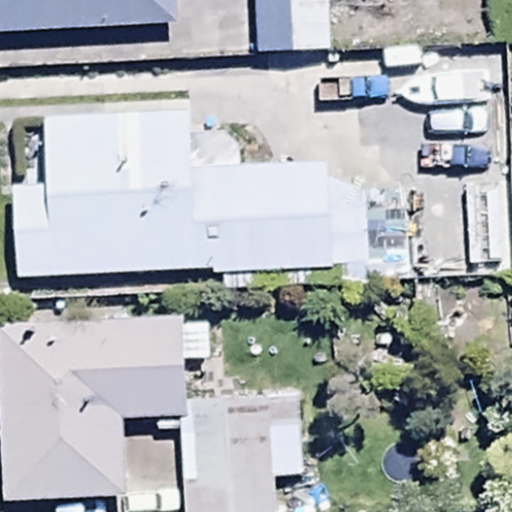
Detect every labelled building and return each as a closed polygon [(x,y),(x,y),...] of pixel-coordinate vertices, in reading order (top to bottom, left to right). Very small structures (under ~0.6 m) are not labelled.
[(0,0),(0,31),(169,22),(167,0),(0,0)] [(321,0),(244,0),(247,57),(265,56),(267,83),(314,81),(313,51),(323,51),(321,0)] [(6,189),(8,276),(321,267),(318,162),(231,165),(230,135),(184,136),(183,114),(36,119),(38,188),(6,189)] [(511,157),(506,157),(505,122),(477,123),(478,198),(507,197),(508,247),(482,247),(482,276),(511,276),(511,257),(511,157)] [(172,325),(171,318),(0,325),(0,500),(118,496),(115,422),(173,419),(171,359),(201,358),(200,324),(172,325)] [(175,420),(176,511),(267,511),(266,478),(298,477),(293,394),(215,395),(215,403),(180,404),(180,419),(175,420)]
